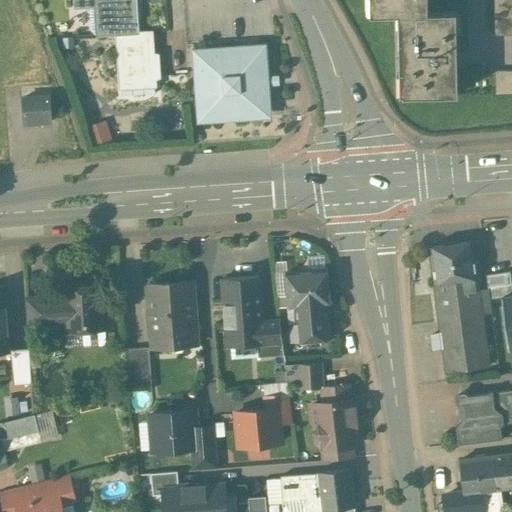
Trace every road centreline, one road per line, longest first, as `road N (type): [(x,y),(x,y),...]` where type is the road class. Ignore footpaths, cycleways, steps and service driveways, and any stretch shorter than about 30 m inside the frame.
road 1 (secondary): [(366,182),(0,211)]
road 2 (residential): [(406,511),(366,182)]
road 3 (residential): [(366,182),(362,149),(303,0)]
road 4 (secondary): [(511,171),(366,182)]
